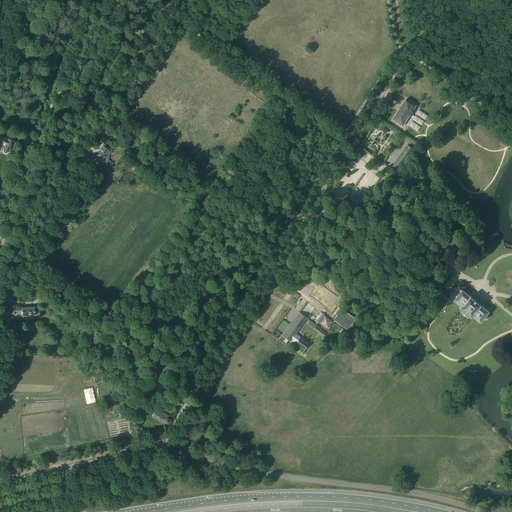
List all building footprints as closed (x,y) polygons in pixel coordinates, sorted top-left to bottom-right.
[(403,126),(416,105),(407,99),(393,119),(403,126)] [(13,141),(1,136),(0,135),(0,146),(4,148),(3,151),(4,153),(6,154),(8,153),(13,141)] [(392,166),(394,168),(395,167),(398,169),(413,149),(407,145),(395,163),(392,166)] [(109,150),(103,146),(99,152),(109,159),(113,154),(108,150),(109,150)] [(92,158),(90,157),(82,151),(78,156),(88,163),(92,158)] [(95,158),(101,162),(101,161),(104,163),(106,160),(107,161),(109,159),(99,152),(95,158)] [(460,308),(472,318),(473,317),(481,323),(489,312),(481,306),(482,305),(471,296),(470,297),(463,290),(454,301),(461,307),(460,308)] [(299,333),(308,320),(310,317),(311,318),(317,310),(306,302),(300,310),(301,311),(284,334),(293,340),(294,339),(298,341),(296,344),(299,346),(304,350),(309,343),(301,337),(302,336),(299,333)] [(16,314),(16,313),(22,312),(22,316),(35,315),(40,315),(40,311),(35,311),(35,307),(16,308),(16,305),(11,306),(12,311),(11,311),(11,314),(16,314)] [(337,315),(334,320),(348,330),(356,319),(342,309),(341,310),(339,309),(335,314),(337,315)] [(323,313),(317,320),(327,328),(333,322),(323,313)] [(316,327),(314,330),(323,337),(326,333),(316,327)] [(469,380),(477,380),(477,371),(469,371),(469,380)] [(85,403),(95,403),(94,389),(84,389),(85,403)] [(141,398),(137,405),(144,409),(148,402),(141,398)] [(152,417),(163,424),(163,422),(166,424),(168,424),(169,422),(169,420),(166,418),(167,416),(163,413),(157,410),(152,417)]
